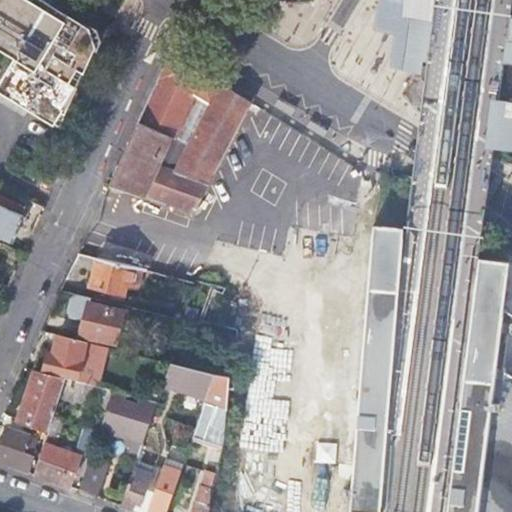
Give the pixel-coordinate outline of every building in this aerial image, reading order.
[(0,0),(0,47),(17,58),(0,85),(0,90),(61,127),(100,42),(91,29),(42,0),(0,0)] [(413,75),(420,76),(421,66),(429,0),(377,0),(371,30),(393,36),(389,58),(388,69),(413,75)] [(511,11),(507,11),(505,32),(502,31),(499,56),(511,57),(511,11)] [(196,97),(212,106),(223,85),(206,75),(196,97)] [(254,104),(223,85),(212,106),(177,172),(158,165),(174,138),(137,121),(110,187),(195,215),(233,142),(254,104)] [(511,94),(510,95),(494,93),(494,98),(488,142),(511,144),(511,94)] [(53,188),(59,176),(31,163),(25,175),(53,188)] [(6,200),(3,206),(15,211),(18,206),(6,200)] [(15,211),(3,206),(0,204),(0,237),(13,243),(24,215),(15,211)] [(380,511),(385,511),(408,225),(377,223),(355,510),(380,511)] [(511,511),(511,308),(507,305),(511,269),(511,258),(484,255),(450,511),(511,511)] [(143,269),(98,258),(92,286),(109,290),(108,297),(125,301),(129,285),(139,287),(143,269)] [(92,298),(77,295),(73,299),(70,310),(73,317),(86,319),(82,335),(116,344),(124,312),(91,303),(92,298)] [(201,309),(182,305),(178,319),(197,323),(201,309)] [(45,373),(66,378),(78,381),(98,386),(108,347),(59,336),(54,354),(50,353),(45,373)] [(172,362),(163,386),(208,396),(216,372),(172,362)] [(50,431),(54,417),(60,397),(66,378),(45,373),(36,370),(20,420),(50,431)] [(208,396),(194,436),(205,440),(211,423),(226,429),(226,427),(230,376),(216,372),(208,396)] [(66,378),(60,397),(107,409),(112,392),(113,390),(98,386),(78,381),(66,378)] [(128,459),(138,462),(158,401),(146,398),(143,409),(125,403),(127,397),(112,392),(107,409),(100,431),(133,442),(128,459)] [(36,475),(71,487),(81,455),(54,446),(64,420),(54,417),(50,431),(36,475)] [(79,450),(92,454),(99,433),(87,428),(79,450)] [(0,456),(0,462),(30,473),(36,457),(39,440),(10,429),(0,456)] [(90,459),(80,491),(99,498),(109,466),(90,459)] [(134,510),(139,511),(150,511),(154,502),(153,501),(163,469),(138,462),(135,470),(152,477),(143,506),(136,504),(134,510)] [(150,511),(167,511),(182,472),(163,469),(153,501),(154,502),(150,511)] [(122,506),(134,510),(136,504),(143,506),(152,477),(135,470),(122,506)] [(192,511),(209,511),(211,491),(216,474),(206,471),(192,511)]
